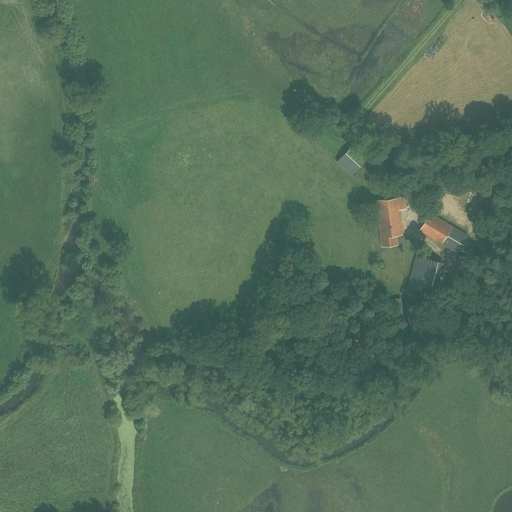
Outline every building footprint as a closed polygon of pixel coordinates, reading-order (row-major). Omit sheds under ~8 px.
[(353,147),(339,162),(355,176),(369,160),(353,147)] [(425,180),(418,172),(410,180),(417,188),(425,180)] [(405,196),(376,200),(381,246),(397,244),(396,235),(402,234),(399,209),(406,208),(405,196)] [(429,213),(419,230),(457,252),(467,235),(429,213)] [(415,255),(408,280),(406,287),(419,291),(418,301),(433,301),(433,289),(422,289),(424,283),(438,287),(444,263),(415,255)] [(458,276),(470,277),(472,257),(460,256),(458,276)] [(403,318),(400,298),(389,300),(392,319),(403,318)]
